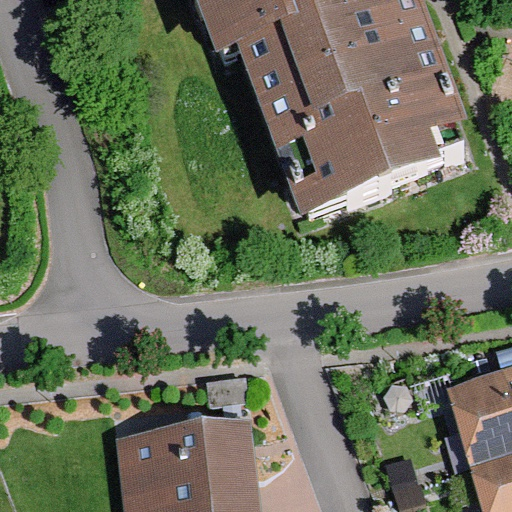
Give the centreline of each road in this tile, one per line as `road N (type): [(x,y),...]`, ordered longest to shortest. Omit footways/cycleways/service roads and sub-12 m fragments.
road 1 (residential): [(0,18),(107,334)]
road 2 (residential): [(511,276),(279,317)]
road 3 (residential): [(341,511),(279,317)]
road 4 (residential): [(279,317),(107,334)]
